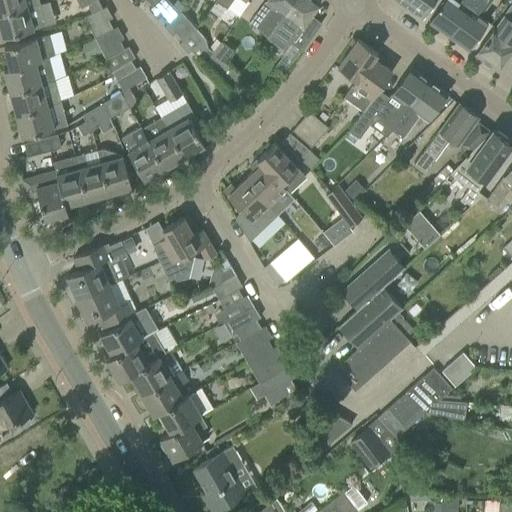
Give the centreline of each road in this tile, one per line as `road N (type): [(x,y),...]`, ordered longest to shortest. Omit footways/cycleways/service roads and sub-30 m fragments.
road 1 (residential): [(18,265),(201,179),(282,103),(356,2)]
road 2 (residential): [(151,511),(18,265)]
road 3 (residential): [(511,118),(356,2)]
